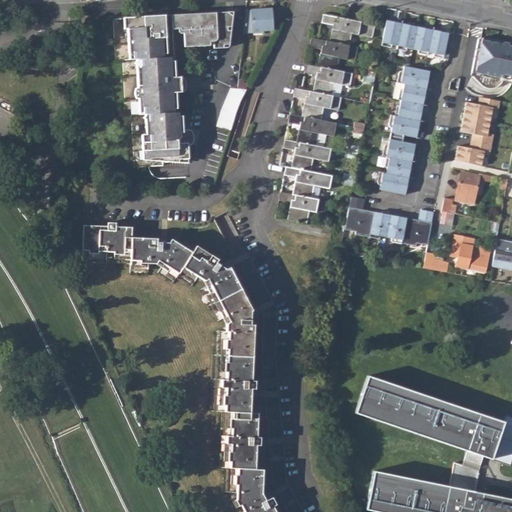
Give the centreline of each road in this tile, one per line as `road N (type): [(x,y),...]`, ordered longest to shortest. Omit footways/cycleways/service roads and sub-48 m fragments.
road 1 (residential): [(254,157),(266,194),(254,218),(297,301),(306,471),(325,511)]
road 2 (residential): [(465,11),(456,60),(439,87),(419,193),(406,201),(365,192)]
road 3 (residential): [(254,157),(197,205),(94,199)]
road 4 (residential): [(304,0),(275,71),(254,157)]
road 5 (track): [(0,386),(63,511)]
